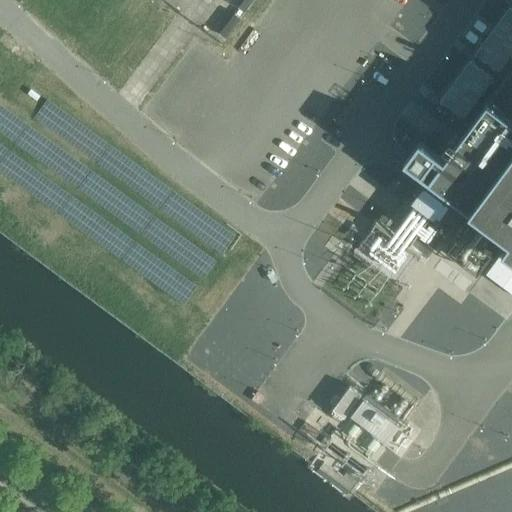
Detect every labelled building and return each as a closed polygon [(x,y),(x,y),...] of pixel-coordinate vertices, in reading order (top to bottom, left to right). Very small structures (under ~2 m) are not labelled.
[(511,52),(511,7),(510,6),(476,52),(500,69),(511,52)] [(486,26),(478,20),(474,25),(483,31),(486,26)] [(478,36),(470,30),(466,35),(474,41),(478,36)] [(493,76),(470,59),(442,98),(465,115),(493,76)] [(511,64),(447,152),(422,133),(407,154),(441,180),(511,232),(511,233),(506,242),(511,246),(511,64)] [(452,201),(426,182),(414,198),(440,217),(452,201)] [(437,230),(429,224),(421,236),(428,241),(437,230)] [(511,252),(505,248),(487,272),(511,291),(511,252)] [(350,384),(333,408),(344,416),(362,393),(350,384)] [(336,394),(331,401),(334,404),(340,397),(336,394)] [(364,397),(352,413),(387,439),(399,423),(364,397)] [(412,439),(402,432),(396,440),(406,447),(412,439)] [(324,461),(319,467),(353,492),(358,486),(359,485),(362,481),(347,470),(343,475),(324,461)]
